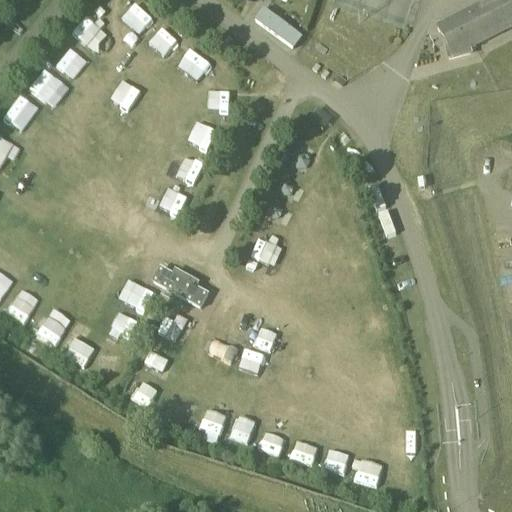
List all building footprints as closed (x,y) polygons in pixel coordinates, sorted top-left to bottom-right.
[(453,58),(511,28),(511,18),(508,12),(511,10),(511,0),(477,0),(482,9),(439,31),(453,58)] [(265,11),(255,24),(296,51),(305,38),(265,11)] [(86,23),(74,40),(98,56),(110,39),(86,23)] [(164,31),(151,45),(168,60),(181,45),(164,31)] [(192,53),(178,70),(195,84),(209,68),(192,53)] [(28,88),(40,102),(57,87),(44,73),(28,88)] [(200,116),(191,136),(211,145),(220,125),(200,116)] [(0,138),(0,170),(5,172),(16,145),(0,138)] [(177,176),(194,183),(200,167),(183,160),(177,176)] [(385,246),(400,242),(390,201),(375,204),(385,246)] [(12,216),(3,232),(21,241),(29,225),(12,216)] [(207,310),(213,298),(159,268),(153,279),(207,310)] [(413,272),(398,277),(409,310),(424,305),(413,272)] [(0,310),(15,286),(0,276),(0,310)] [(113,306),(139,322),(153,299),(126,283),(113,306)] [(10,319),(27,327),(38,302),(21,294),(10,319)] [(54,346),(70,321),(52,309),(36,335),(54,346)] [(118,316),(107,334),(125,346),(136,328),(118,316)] [(163,325),(158,338),(177,346),(182,332),(163,325)] [(75,335),(61,354),(79,366),(93,347),(75,335)] [(221,439),(225,421),(205,417),(201,435),(221,439)] [(261,451),(280,459),(287,442),(268,434),(261,451)] [(292,463),(313,467),(317,449),(296,445),(292,463)]
